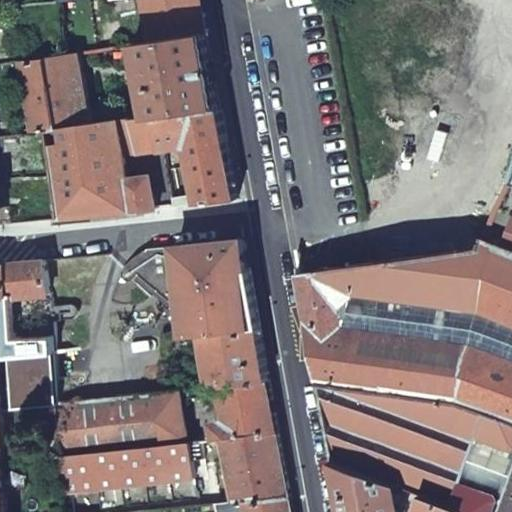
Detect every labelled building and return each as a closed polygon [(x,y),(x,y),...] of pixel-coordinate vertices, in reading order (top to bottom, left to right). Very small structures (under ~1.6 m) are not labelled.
[(91,0),(62,0),(68,55),(80,53),(98,50),(91,0)] [(203,0),(143,0),(151,42),(208,33),(204,6),(203,0)] [(511,0),(474,0),(479,26),(489,76),(511,71),(511,0)] [(139,44),(153,115),(158,115),(222,106),(215,69),(208,33),(151,42),(139,44)] [(7,58),(8,63),(21,62),(47,58),(54,57),(53,45),(15,48),(17,57),(7,58)] [(58,129),(91,124),(80,53),(68,55),(54,57),(47,58),(58,129)] [(21,62),(32,132),(48,130),(58,129),(47,58),(21,62)] [(158,115),(164,148),(190,144),(200,203),(239,199),(229,146),(222,106),(158,115)] [(147,209),(158,208),(154,176),(127,179),(124,154),(164,148),(158,115),(153,115),(91,124),(58,129),(48,130),(54,177),(58,219),(97,214),(147,209)] [(511,172),(488,236),(511,244),(511,172)] [(54,177),(35,178),(38,207),(16,209),(10,213),(12,224),(58,219),(54,177)] [(0,179),(0,195),(8,195),(8,179),(0,179)] [(487,411),(511,420),(511,244),(488,236),(484,247),(302,273),(321,382),(382,391),(462,402),(487,411)] [(205,335),(262,329),(251,271),(251,268),(241,269),(240,263),(239,256),(244,253),(247,250),(248,246),(247,243),(246,241),(242,239),(241,239),(238,239),(234,240),(230,246),(223,240),(221,243),(219,241),(149,248),(148,250),(144,252),(137,256),(133,259),(125,269),(124,271),(123,275),(126,279),(128,281),(133,281),(137,278),(140,274),(179,306),(185,306),(188,335),(205,333),(205,335)] [(0,356),(0,358),(56,351),(55,334),(17,337),(15,296),(51,292),(48,259),(0,264),(0,356)] [(205,335),(211,368),(213,379),(214,386),(221,385),(271,380),(269,372),(262,329),(205,335)] [(230,438),(280,431),(276,408),(271,380),(221,385),(227,420),(230,438)] [(321,382),(336,461),(400,484),(425,494),(454,505),(476,445),(487,411),(462,402),(382,391),(321,382)] [(58,404),(61,457),(203,441),(230,438),(227,420),(212,422),(211,421),(189,423),(183,390),(58,404)] [(473,511),(511,511),(511,420),(487,411),(476,445),(454,505),(473,511)] [(240,501),(292,495),(280,431),(230,438),(240,501)] [(61,457),(64,494),(197,478),(194,449),(203,448),(203,441),(61,457)] [(342,498),(344,511),(405,511),(400,484),(336,461),(342,498)] [(0,511),(8,511),(5,462),(0,462),(0,511)] [(473,511),(454,505),(425,494),(418,508),(418,511),(473,511)] [(295,511),(292,495),(240,501),(218,504),(219,511),(295,511)]
